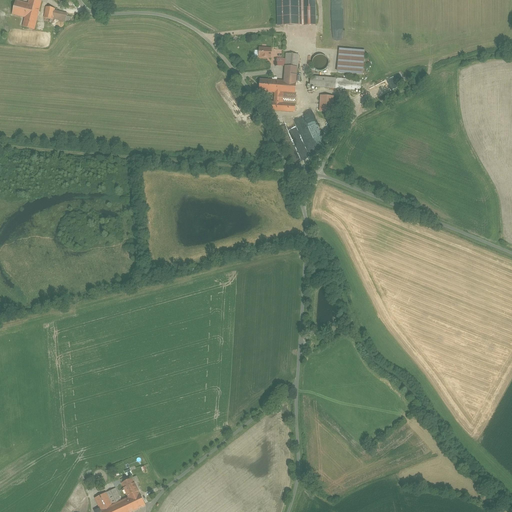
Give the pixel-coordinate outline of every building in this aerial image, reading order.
[(34,32),(41,3),(29,0),(27,5),(14,2),(11,16),(24,20),(22,29),(34,32)] [(280,0),(281,26),(281,28),(314,28),(313,0),(280,0)] [(55,10),(45,8),(43,19),(52,21),(53,20),(64,23),(66,15),(54,12),(55,10)] [(272,48),(259,48),(259,58),(271,59),(272,48)] [(362,74),(364,50),(338,48),(336,72),(362,74)] [(284,67),(283,81),(260,80),(259,92),(268,93),(274,93),(273,102),(269,102),(266,102),(266,111),(271,111),(295,113),(295,103),(281,103),(281,94),(295,95),(295,91),(299,55),(286,54),(285,59),(284,67)] [(325,61),(324,59),(321,58),(318,57),(315,58),(312,60),(311,63),(311,66),(311,69),(314,71),(316,73),(319,73),(322,72),(325,70),(326,67),(326,64),(325,61)] [(284,67),(285,59),(277,59),(276,67),(284,67)] [(245,72),(246,78),(266,75),(265,70),(245,72)] [(308,79),(308,89),(359,92),(360,82),(334,80),(334,81),(308,79)] [(224,82),(218,86),(229,101),(235,97),(224,82)] [(332,98),(318,98),(318,113),(332,113),(332,109),(332,98)] [(102,511),(133,511),(148,505),(137,483),(140,481),(138,476),(123,483),(129,497),(122,500),(116,488),(95,498),(100,508),(102,511)]
